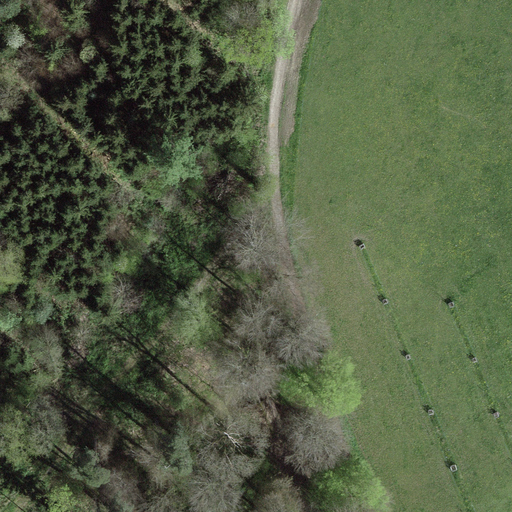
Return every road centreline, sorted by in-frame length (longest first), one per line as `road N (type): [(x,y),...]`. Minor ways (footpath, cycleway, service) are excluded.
road 1 (track): [(298,0),(271,128),(282,213),(322,369),(383,511)]
road 2 (track): [(0,501),(282,213)]
